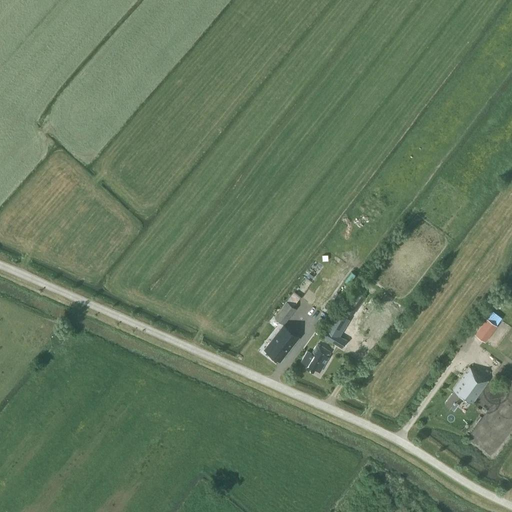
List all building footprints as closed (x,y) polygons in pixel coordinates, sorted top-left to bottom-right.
[(363,294),(353,288),(341,306),(350,313),(363,294)] [(284,324),(296,308),(287,300),(275,316),(284,324)] [(327,313),(331,307),(327,304),(323,310),(327,313)] [(350,318),(336,310),(320,334),(342,347),(348,337),(336,330),(340,323),(345,327),(350,318)] [(485,341),(497,325),(487,317),(475,334),(485,341)] [(264,348),(280,360),(299,337),(285,326),(283,324),(271,340),(264,348)] [(328,356),(331,351),(318,344),(312,354),(307,351),(301,361),(308,365),(306,367),(314,372),(315,369),(320,371),(325,363),(324,362),(326,358),(329,360),(330,357),(328,356)] [(453,389),(454,390),(445,403),(454,409),(463,396),(472,403),(489,380),(469,366),(453,389)]
